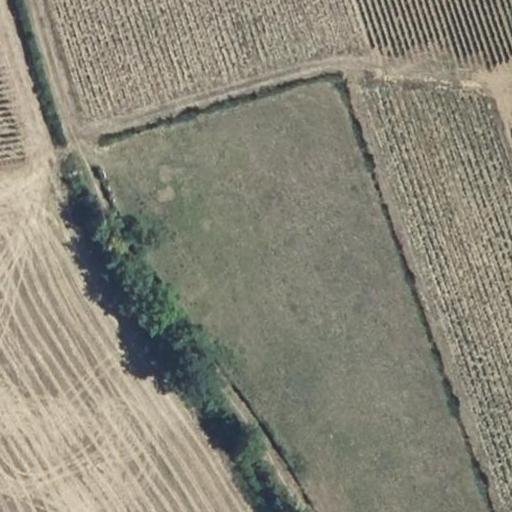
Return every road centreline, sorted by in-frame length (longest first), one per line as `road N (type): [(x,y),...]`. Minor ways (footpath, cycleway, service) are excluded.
road 1 (track): [(294,511),(145,275),(27,0)]
road 2 (track): [(84,136),(301,68),(361,65),(511,90)]
